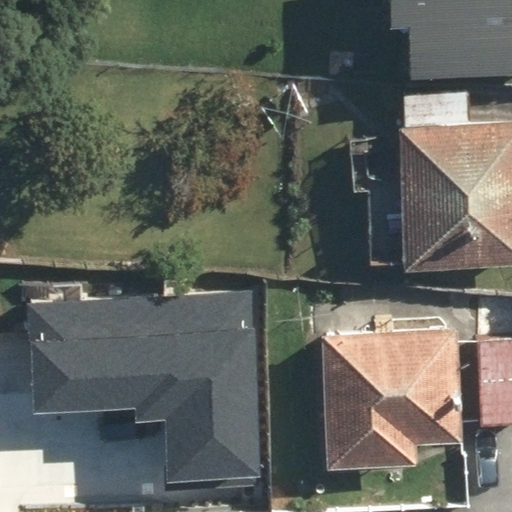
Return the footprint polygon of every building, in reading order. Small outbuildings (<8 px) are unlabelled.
[(511,0),(373,0),(375,29),(393,28),(395,81),(511,76),(511,0)] [(397,128),(385,129),(393,274),(511,267),(511,122),(464,125),(463,99),(396,102),(397,128)] [(251,283),(22,290),(25,396),(99,393),(99,408),(162,406),(164,438),(165,485),(257,482),(251,283)] [(447,328),(307,336),(314,473),(408,468),(407,448),(454,445),(447,328)] [(511,337),(469,340),(474,428),(511,425),(511,337)]
